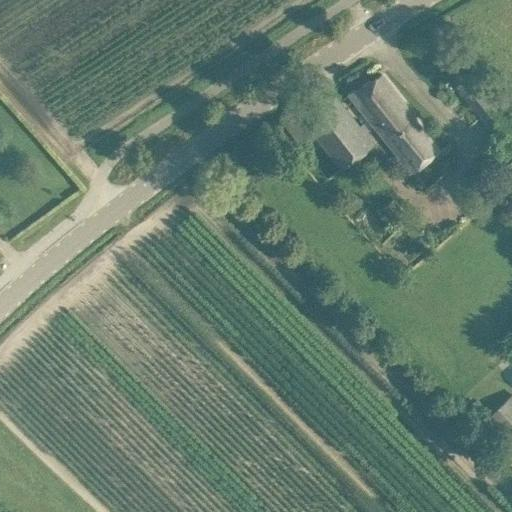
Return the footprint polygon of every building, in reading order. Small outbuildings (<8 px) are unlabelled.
[(454,83),(466,99),(489,131),(509,116),(474,68),(454,83)] [(381,74),(347,93),(410,171),(416,166),(418,168),(440,149),(381,74)] [(373,141),(331,90),(284,123),(303,146),(316,135),(344,167),(357,157),(373,141)] [(393,200),(383,208),(395,221),(404,213),(393,200)] [(511,393),(484,420),(511,449),(511,393)]
